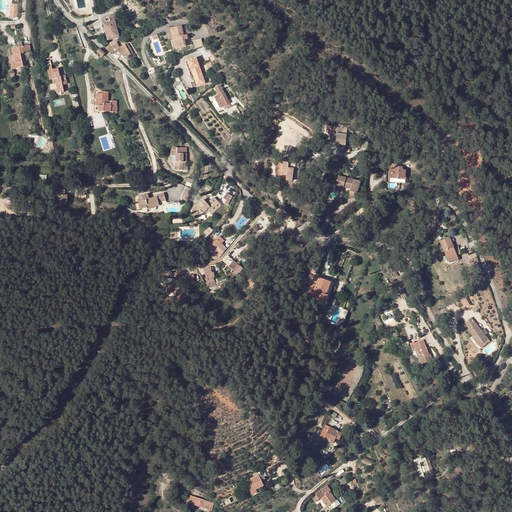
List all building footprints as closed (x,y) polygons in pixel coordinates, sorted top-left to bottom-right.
[(102,19),(108,40),(119,37),(115,21),(117,20),(116,15),(102,19)] [(183,34),(181,25),(171,28),(172,33),(173,33),(174,37),(178,37),(178,40),(175,41),(174,41),(175,48),(186,46),(185,39),(187,39),(186,34),(183,34)] [(194,40),(196,48),(204,46),(202,38),(194,40)] [(119,47),(116,41),(110,43),(116,50),(117,49),(119,47)] [(116,50),(110,43),(106,47),(112,54),(116,50)] [(29,44),(22,45),(23,52),(30,51),(29,44)] [(125,44),(120,47),(124,54),(126,56),(132,53),(131,51),(129,52),(125,44)] [(20,53),(23,52),(22,45),(18,46),(12,47),(13,54),(13,55),(15,62),(11,63),(12,68),(22,66),(20,53)] [(204,83),(196,57),(187,60),(190,70),(191,69),(195,81),(197,80),(198,85),(204,83)] [(51,66),(46,66),(49,79),(51,79),(52,84),(55,83),(57,92),(63,91),(62,84),(66,83),(64,74),(59,75),(57,68),(52,69),(51,66)] [(235,104),(232,97),(228,99),(220,85),(215,88),(218,94),(214,96),(220,108),(223,106),(225,105),(226,107),(227,108),(235,104)] [(98,91),(94,91),(94,112),(104,112),(104,111),(117,111),(117,105),(116,106),(116,101),(111,101),(107,101),(108,91),(103,91),(103,93),(101,93),(99,93),(98,91)] [(332,133),(330,143),(346,145),(347,134),(332,133)] [(175,148),(170,147),(169,152),(175,154),(175,156),(176,162),(178,162),(179,166),(175,166),(175,170),(182,170),(182,162),(186,161),(186,153),(181,153),(181,148),(175,148)] [(289,163),(279,161),(277,177),(287,178),(286,180),(292,181),(294,169),(295,170),(297,162),(289,161),(289,163)] [(403,167),(395,166),(395,169),(390,169),(389,178),(398,178),(398,177),(405,178),(405,173),(406,170),(403,170),(403,167)] [(360,181),(339,175),(336,185),(351,189),(348,197),(355,199),(360,181)] [(65,199),(67,199),(67,194),(65,194),(65,188),(59,188),(59,196),(58,203),(65,204),(65,199)] [(184,189),(183,189),(181,198),(188,200),(190,191),(184,189)] [(229,205),(233,196),(228,193),(223,202),(229,205)] [(140,195),(141,201),(142,208),(146,208),(147,209),(156,207),(156,206),(159,206),(159,203),(165,201),(166,201),(165,194),(157,196),(157,197),(150,199),(147,199),(146,194),(140,195)] [(207,209),(208,210),(211,213),(215,210),(222,204),(214,196),(209,201),(207,203),(204,199),(203,199),(191,210),(198,217),(207,209)] [(207,209),(198,217),(199,218),(208,210),(207,209)] [(210,226),(204,232),(209,236),(214,230),(210,226)] [(219,252),(212,257),(213,259),(217,258),(226,247),(221,242),(224,240),(219,235),(211,244),(214,246),(219,252)] [(443,249),(452,244),(449,237),(440,241),(440,243),(441,243),(442,244),(441,245),(443,249)] [(443,249),(444,251),(445,253),(446,256),(448,262),(456,253),(452,244),(443,249)] [(459,260),(456,253),(448,262),(454,260),(454,261),(459,260)] [(229,266),(238,275),(244,269),(238,264),(240,263),(238,261),(236,263),(233,260),(229,266)] [(211,266),(204,268),(206,278),(213,276),(214,276),(214,271),(212,272),(211,267),(211,266)] [(330,281),(318,277),(311,296),(325,301),(327,295),(325,295),(330,281)] [(252,281),(247,287),(252,291),(257,285),(252,281)] [(485,335),(481,331),(470,318),(465,323),(469,328),(468,330),(473,337),(472,338),(479,346),(488,339),(485,335)] [(428,354),(426,347),(425,347),(424,345),(425,344),(423,339),(410,344),(412,349),(416,348),(422,362),(432,359),(430,353),(428,354)] [(490,341),(488,339),(479,346),(481,348),(490,341)] [(342,433),(325,425),(320,436),(324,438),(325,436),(329,439),(328,441),(333,443),(335,438),(339,439),(342,433)] [(412,465),(413,471),(417,470),(419,477),(423,476),(421,463),(426,462),(427,466),(424,467),(426,474),(433,473),(429,456),(415,459),(416,464),(412,465)] [(259,475),(245,481),(247,484),(248,487),(250,491),(256,489),(263,485),(259,475)] [(330,490),(327,485),(315,494),(316,496),(318,499),(320,497),(326,506),(330,504),(336,500),(330,491),(330,490)] [(200,499),(189,495),(188,503),(211,510),(213,503),(201,499),(200,499)]
